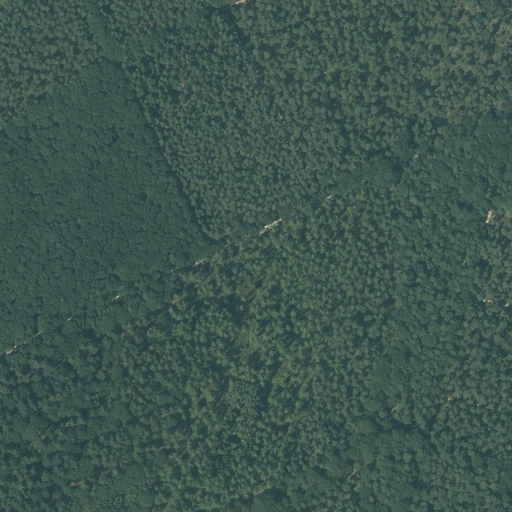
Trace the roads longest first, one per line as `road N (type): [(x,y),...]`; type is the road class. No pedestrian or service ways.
road 1 (track): [(0,357),(325,203)]
road 2 (track): [(382,422),(490,207)]
road 3 (track): [(222,10),(325,203)]
road 4 (track): [(325,203),(511,114)]
road 5 (track): [(273,505),(317,482),(382,422)]
